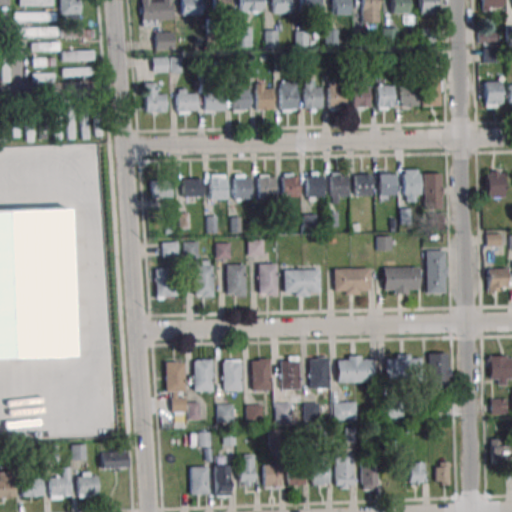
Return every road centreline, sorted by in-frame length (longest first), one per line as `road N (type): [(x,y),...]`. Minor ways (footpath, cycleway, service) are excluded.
road 1 (residential): [(148,511),(111,0)]
road 2 (residential): [(470,511),(457,0)]
road 3 (residential): [(124,144),(511,135)]
road 4 (residential): [(137,329),(511,319)]
